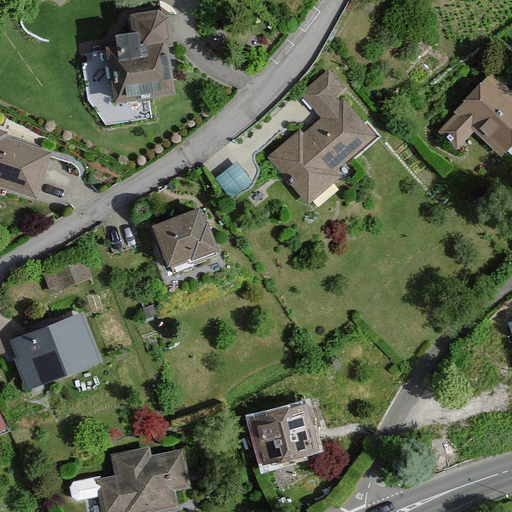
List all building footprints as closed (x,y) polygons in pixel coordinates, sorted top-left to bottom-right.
[(116,49),(92,53),(100,107),(179,96),(168,17),(156,5),(130,9),(132,27),(113,30),(116,49)] [(297,129),(264,157),(306,207),(338,179),(334,174),(373,140),(337,98),(345,91),(329,73),(299,98),(318,121),(302,135),(297,129)] [(473,136),(499,160),(511,146),(511,99),(490,78),(436,134),(456,153),(473,136)] [(0,133),(0,187),(38,202),(56,155),(0,133)] [(238,162),(219,175),(232,195),(251,181),(238,162)] [(201,208),(152,225),(166,266),(216,249),(201,208)] [(87,262),(48,270),(51,286),(91,279),(87,262)] [(80,310),(6,337),(24,387),(98,359),(80,310)] [(253,418),(264,462),(317,449),(312,427),(319,425),(316,412),(309,414),(307,405),(253,418)] [(94,483),(99,511),(152,511),(178,507),(175,490),(188,487),(182,454),(147,461),(145,450),(109,457),(113,479),(94,483)]
